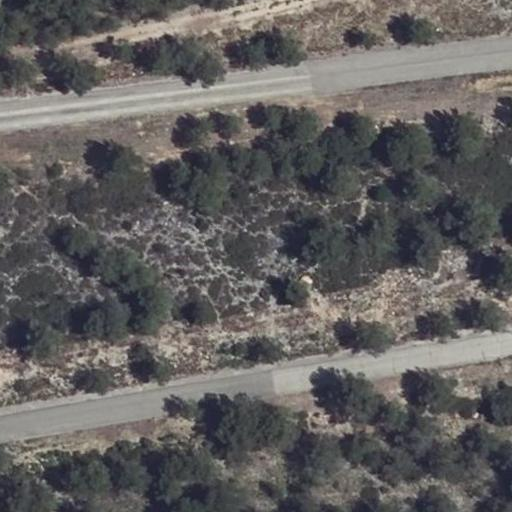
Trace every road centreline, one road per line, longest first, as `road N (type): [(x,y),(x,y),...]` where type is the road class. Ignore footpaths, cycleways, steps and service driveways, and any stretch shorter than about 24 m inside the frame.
road 1 (unclassified): [(511,346),(0,436)]
road 2 (unclassified): [(0,119),(511,51)]
